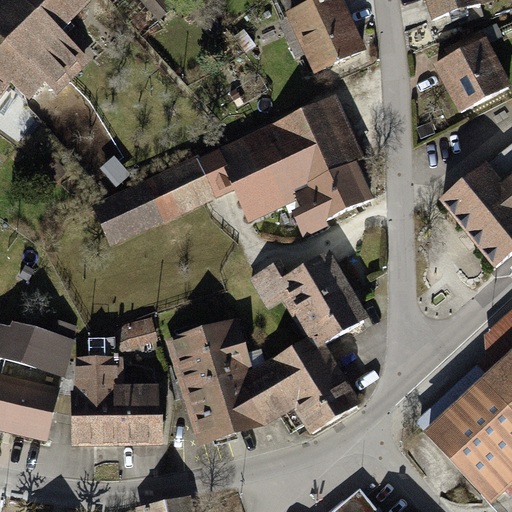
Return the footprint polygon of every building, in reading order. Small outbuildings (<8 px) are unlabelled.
[(16,0),(0,16),(0,36),(43,80),(56,92),(85,64),(57,34),(88,0),(16,0)] [(178,2),(176,0),(145,0),(162,19),(173,10),(171,8),(178,2)] [(292,18),(299,35),(345,14),(339,0),(277,0),(287,20),(292,18)] [(428,0),(436,21),(459,14),(462,25),(486,18),(483,7),(496,3),(494,0),(428,0)] [(345,14),(299,35),(317,74),(363,53),(345,14)] [(469,51),(439,67),(463,114),(510,89),(482,34),(465,43),(469,51)] [(27,98),(43,80),(0,36),(0,79),(8,85),(10,82),(16,87),(27,98)] [(10,82),(8,85),(6,88),(11,92),(16,87),(10,82)] [(372,202),(327,105),(201,163),(200,159),(97,207),(114,243),(236,186),(253,222),(299,201),(305,213),(295,217),(305,238),(333,225),(331,221),(372,202)] [(511,147),(445,202),(499,269),(504,265),(511,258),(511,147)] [(69,173),(56,159),(45,169),(57,183),(69,173)] [(304,317),(347,291),(326,256),(288,279),(280,265),(254,280),(263,297),(285,283),(304,317)] [(347,291),(304,317),(316,337),(323,348),(367,323),(347,291)] [(0,428),(49,440),(77,327),(47,320),(44,334),(17,327),(15,331),(0,327),(0,357),(8,360),(2,380),(0,379),(0,428)] [(92,343),(92,361),(117,360),(116,350),(157,340),(152,322),(130,327),(117,340),(92,343)] [(237,324),(173,343),(202,443),(266,423),(242,382),(244,380),(242,373),(251,370),(237,324)] [(316,337),(244,380),(242,382),(266,423),(296,405),(341,378),(323,348),(316,337)] [(162,443),(161,395),(140,395),(140,388),(123,388),(123,360),(117,360),(92,361),(79,361),(80,396),(75,396),(76,445),(162,443)] [(511,361),(486,385),(488,386),(430,438),(490,502),(511,482),(511,361)] [(341,378),(296,405),(299,410),(283,419),(293,434),(309,424),(315,434),(359,407),(341,378)] [(377,511),(367,498),(349,511),(377,511)] [(190,511),(188,499),(145,508),(145,511),(190,511)]
